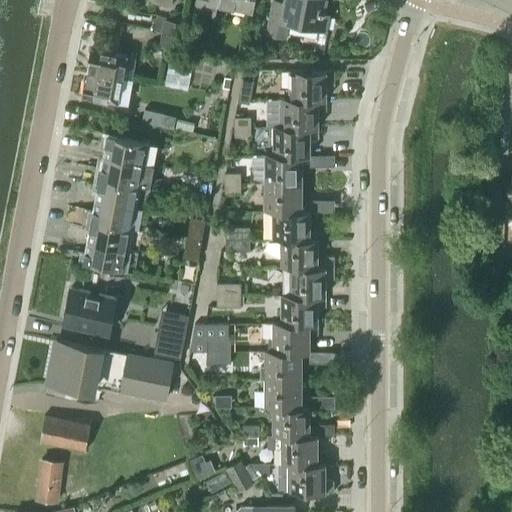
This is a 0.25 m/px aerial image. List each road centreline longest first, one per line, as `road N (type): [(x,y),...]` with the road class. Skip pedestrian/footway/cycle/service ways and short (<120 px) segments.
road 1 (tertiary): [(376,511),(378,138),(414,0)]
road 2 (unclassified): [(66,0),(0,365)]
